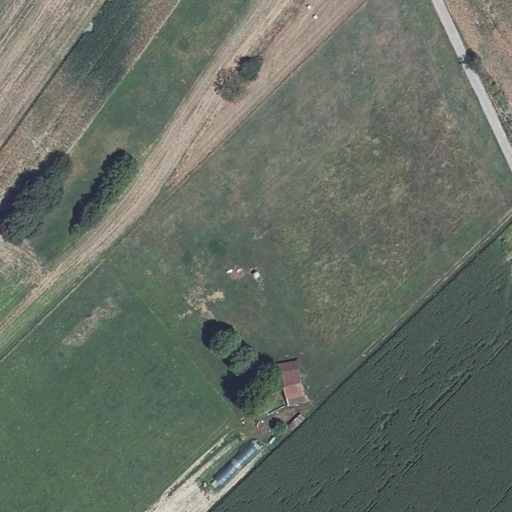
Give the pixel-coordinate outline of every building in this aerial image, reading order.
[(279,364),(284,387),(302,383),(297,361),(279,364)] [(305,397),(302,383),(284,387),(287,400),(305,397)] [(306,403),(305,397),(287,400),(288,406),(306,403)] [(303,419),(299,415),(294,421),(298,425),(303,419)] [(219,484),(262,450),(256,442),(212,475),(219,484)]
